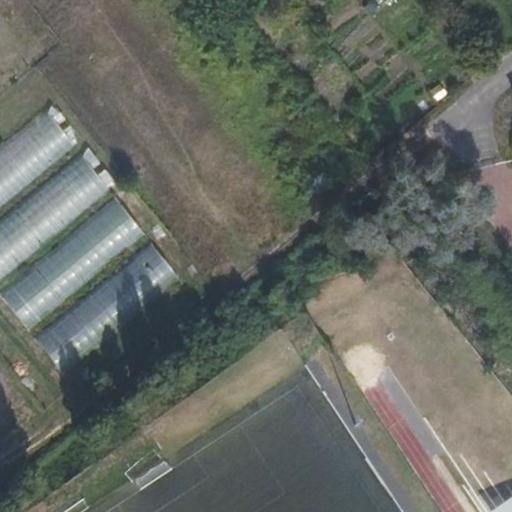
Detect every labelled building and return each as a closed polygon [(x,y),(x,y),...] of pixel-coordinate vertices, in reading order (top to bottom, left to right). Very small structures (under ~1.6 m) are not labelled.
[(39,92),(0,122),(0,182),(68,129),(39,92)] [(74,138),(0,196),(0,256),(104,175),(74,138)] [(0,294),(0,296),(28,330),(145,231),(116,197),(0,294)] [(66,374),(177,274),(148,241),(36,342),(66,374)] [(511,511),(511,496),(488,511),(511,511)]
